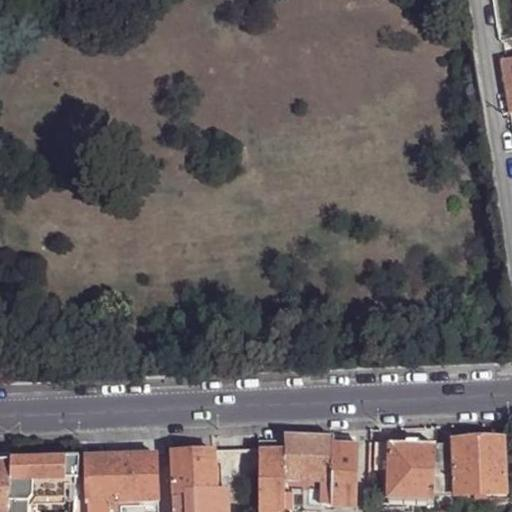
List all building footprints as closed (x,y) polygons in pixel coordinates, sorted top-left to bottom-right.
[(511,116),(511,60),(502,62),(506,87),(507,97),(510,117),(511,116)] [(331,484),(333,445),(334,437),(284,436),(284,451),(283,484),(286,484),(331,484)] [(453,444),(435,443),(435,498),(504,496),(502,441),(453,443),(453,444)] [(435,498),(435,443),(389,444),(389,472),(388,497),(435,498)] [(389,472),(389,444),(376,444),(375,471),(389,472)] [(356,445),(333,445),(331,484),(331,501),(330,508),(349,509),(354,504),(356,445)] [(211,452),(170,454),(173,511),(217,511),(217,498),(216,465),(216,451),(211,452)] [(284,451),(260,451),(259,511),(291,511),(292,498),(286,498),(286,484),(283,484),(284,451)] [(155,453),(85,456),(88,503),(120,502),(156,501),(155,453)] [(76,479),(78,456),(65,457),(65,478),(76,479)] [(85,456),(78,456),(76,479),(75,503),(74,511),(87,511),(88,503),(85,456)] [(65,457),(11,459),(9,511),(27,511),(28,505),(33,498),(63,498),(65,497),(65,478),(65,457)] [(9,511),(11,459),(0,459),(0,511),(9,511)] [(75,503),(76,479),(65,478),(65,497),(63,498),(63,502),(75,503)] [(434,508),(435,498),(388,497),(389,507),(434,508)] [(228,511),(228,498),(217,498),(217,511),(228,511)] [(119,511),(120,502),(88,503),(87,511),(119,511)]
